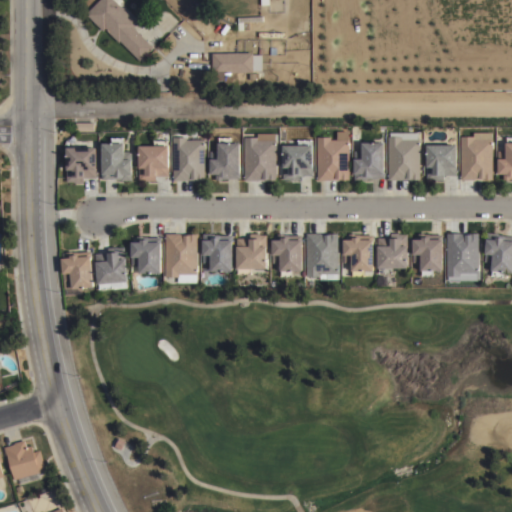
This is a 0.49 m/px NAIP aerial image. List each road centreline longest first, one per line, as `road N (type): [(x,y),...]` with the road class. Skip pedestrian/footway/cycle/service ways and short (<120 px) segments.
road 1 (residential): [(30,130),(68,104),(511,101)]
road 2 (residential): [(85,221),(511,209)]
road 3 (tertiary): [(30,130),(39,295),(61,402),(104,511)]
road 4 (tertiary): [(27,0),(30,130)]
